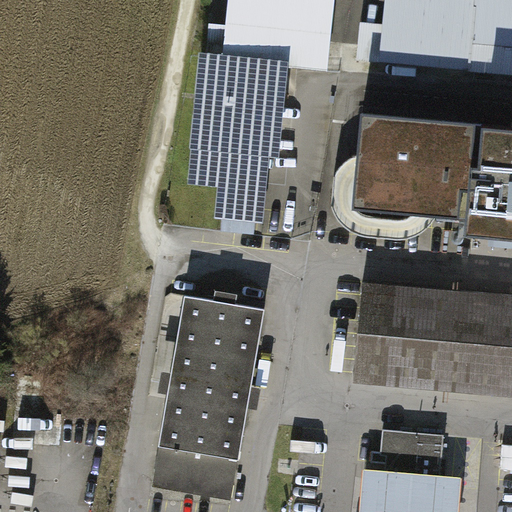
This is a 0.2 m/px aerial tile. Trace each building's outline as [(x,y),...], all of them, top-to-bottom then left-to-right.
[(232,0),(226,59),(281,65),(328,69),(334,0),(232,0)] [(476,6),(418,0),(392,0),(386,60),(471,68),(476,6)] [(511,8),(476,6),(471,68),(511,71),(511,8)] [(198,177),(260,183),(272,67),(281,67),(281,65),(226,59),(211,58),(198,177)] [(466,231),(508,235),(511,188),(511,127),(364,114),(356,205),(468,215),(466,231)] [(462,300),(364,292),(357,373),(511,386),(511,295),(463,291),(462,300)] [(163,445),(156,482),(232,495),(238,458),(241,458),(266,308),(186,294),(160,445),(163,445)] [(445,435),(385,430),(383,451),(373,450),(372,462),(387,463),(386,473),(442,477),(445,435)] [(360,511),(460,511),(463,479),(442,477),(386,473),(364,471),(360,511)]
